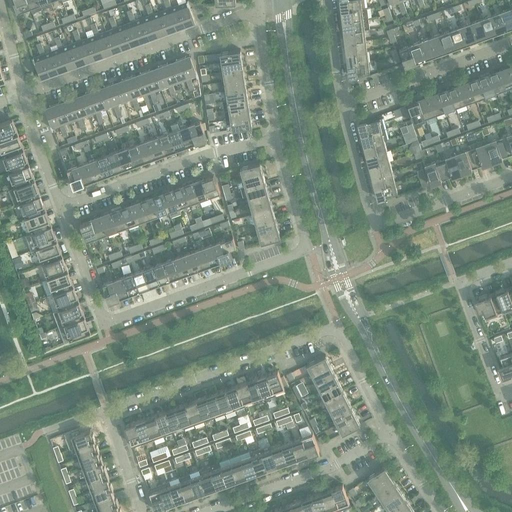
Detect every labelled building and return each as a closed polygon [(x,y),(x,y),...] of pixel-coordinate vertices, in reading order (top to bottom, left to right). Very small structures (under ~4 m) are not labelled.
[(13,3),(17,13),(31,8),(27,0),(15,0),(16,2),(13,3)] [(43,9),(39,0),(27,0),(31,8),(32,13),(43,9)] [(53,6),(51,1),(50,0),(39,0),(43,9),(53,6)] [(340,0),(342,11),(367,8),(366,0),(340,0)] [(398,3),(402,14),(405,13),(399,0),(389,0),(391,6),(392,6),(392,5),(398,3)] [(178,5),(185,24),(196,23),(188,1),(187,1),(187,2),(178,5)] [(185,24),(178,5),(172,7),(170,2),(165,4),(167,9),(169,8),(177,29),(185,24)] [(149,16),(151,15),(159,36),(167,31),(160,12),(154,14),(152,8),(147,10),(149,16)] [(167,9),(160,12),(167,31),(177,29),(169,8),(167,9)] [(343,11),(345,21),(369,18),(367,8),(342,11),(343,11)] [(502,12),(508,30),(511,28),(511,9),(511,8),(502,12)] [(491,16),(498,33),(508,30),(502,12),(491,16)] [(131,22),(133,21),(141,43),(149,37),(142,18),(136,21),(134,15),(129,17),(131,22)] [(151,15),(149,16),(142,18),(149,37),(159,36),(151,15)] [(481,19),(488,37),(498,33),(491,16),(481,19)] [(345,21),(346,32),(365,30),(365,29),(370,29),(369,18),(345,21)] [(471,23),(478,41),(488,37),(481,19),(471,23)] [(133,21),(131,22),(124,25),(131,44),(141,43),(133,21)] [(113,29),(115,28),(123,49),(131,44),(124,25),(118,27),(116,22),(111,23),(113,29)] [(478,41),(471,23),(461,27),(467,44),(478,41)] [(467,44),(461,27),(451,31),(457,48),(467,44)] [(97,35),(104,56),(113,51),(106,31),(99,34),(97,28),(93,30),(95,36),(97,35)] [(115,28),(113,29),(106,31),(113,51),(123,49),(115,28)] [(366,40),(365,30),(346,32),(347,43),(366,40)] [(441,34),(447,52),(457,48),(451,31),(441,34)] [(437,55),(447,52),(441,34),(430,38),(437,55)] [(77,42),(79,41),(87,62),(95,57),(88,38),(81,40),(79,35),(75,37),(77,42)] [(97,35),(95,36),(88,38),(95,57),(104,56),(97,35)] [(426,59),(437,55),(430,38),(420,42),(426,59)] [(367,51),(366,40),(347,43),(349,53),(367,51)] [(58,49),(61,48),(69,69),(77,64),(70,45),(63,47),(61,41),(56,43),(57,44),(58,49)] [(79,41),(77,42),(70,45),(77,64),(87,62),(79,41)] [(416,63),(426,59),(420,42),(410,45),(416,63)] [(399,49),(406,66),(406,67),(416,63),(410,45),(399,49)] [(41,55),(43,54),(51,75),(59,70),(52,51),(45,54),(43,48),(39,50),(41,55)] [(58,49),(52,51),(59,70),(69,69),(61,48),(58,49)] [(240,49),(220,52),(222,62),(242,59),(240,49)] [(348,64),(369,62),(367,51),(349,53),(350,64),(348,64)] [(33,57),(33,58),(40,77),(51,75),(43,54),(41,55),(34,58),(34,57),(33,57)] [(198,76),(191,57),(181,58),(189,79),(191,78),(197,76),(198,76)] [(181,58),(173,63),(179,82),(186,80),(189,87),(193,85),(191,78),(189,79),(181,58)] [(223,72),(244,69),(242,59),(222,62),(223,72)] [(369,62),(348,64),(350,76),(358,75),(368,73),(370,73),(369,62)] [(170,86),(173,85),(179,82),(173,63),(163,65),(170,86)] [(154,70),(161,89),(168,87),(171,93),(175,91),(173,85),(170,86),(163,65),(154,70)] [(511,71),(510,67),(500,71),(507,89),(511,86),(511,71)] [(225,81),(245,78),(244,69),(223,72),(225,81)] [(152,92),(155,91),(161,89),(154,70),(145,71),(152,92)] [(145,71),(136,76),(143,96),(150,93),(152,100),(157,98),(155,91),(152,92),(145,71)] [(496,92),(507,89),(500,71),(490,74),(496,92)] [(486,96),(496,92),(490,74),(480,78),(486,96)] [(137,98),(143,96),(136,76),(127,78),(134,99),(137,98)] [(127,78),(118,83),(125,102),(132,100),(134,106),(139,104),(137,98),(134,99),(127,78)] [(226,91),(247,88),(245,78),(225,81),(226,91)] [(476,100),(486,96),(480,78),(470,82),(476,100)] [(466,103),(476,100),(470,82),(459,85),(466,103)] [(118,105),(125,102),(118,83),(108,85),(116,106),(118,105)] [(108,85),(100,90),(107,109),(114,106),(116,112),(120,110),(118,105),(116,106),(108,85)] [(459,85),(449,89),(456,107),(466,103),(459,85)] [(228,100),(248,97),(247,88),(226,91),(228,100)] [(446,111),(456,107),(449,89),(439,93),(446,111)] [(100,111),(107,109),(100,90),(90,91),(98,112),(100,111)] [(82,96),(89,115),(96,113),(98,119),(102,117),(100,111),(98,112),(90,91),(82,96)] [(435,115),(446,111),(439,93),(429,96),(435,115)] [(89,115),(82,96),(72,98),(80,119),(82,118),(89,115)] [(429,96),(419,100),(425,118),(435,115),(429,96)] [(228,100),(223,101),(225,111),(250,107),(248,97),(228,100)] [(72,98),(64,103),(71,122),(78,120),(80,125),(84,123),(82,118),(80,119),(72,98)] [(408,104),(408,105),(415,122),(425,118),(419,100),(408,104)] [(64,124),(71,122),(64,103),(54,104),(62,125),(64,124)] [(54,104),(46,110),(52,129),(60,126),(62,132),(66,130),(64,124),(62,125),(54,104)] [(399,107),(404,118),(409,116),(405,105),(399,107)] [(226,120),(251,116),(250,107),(225,111),(226,120)] [(228,130),(253,126),(251,116),(226,120),(228,130)] [(384,118),(379,119),(359,124),(362,135),(386,129),(384,118)] [(0,141),(19,135),(13,119),(0,123),(0,141)] [(197,143),(207,139),(201,121),(190,125),(197,143)] [(171,126),(173,131),(170,132),(176,150),(186,147),(178,123),(171,126)] [(178,123),(186,147),(197,143),(190,125),(180,129),(178,123)] [(384,140),(389,139),(386,129),(362,135),(362,136),(363,135),(366,145),(384,140)] [(473,131),(466,134),(468,140),(475,137),(473,131)] [(166,154),(176,150),(170,132),(159,136),(166,154)] [(508,156),(511,154),(511,133),(502,138),(508,156)] [(24,150),(19,135),(0,141),(0,147),(3,157),(24,150)] [(159,136),(149,140),(156,158),(166,154),(159,136)] [(493,162),(508,156),(502,138),(486,143),(493,162)] [(146,161),(156,158),(149,140),(139,143),(146,161)] [(366,145),(369,155),(387,151),(384,140),(366,145)] [(135,165),(146,161),(139,143),(129,147),(135,165)] [(441,143),(435,145),(438,152),(443,150),(441,143)] [(478,167),(493,162),(486,143),(471,149),(478,167)] [(125,169),(135,165),(129,147),(119,151),(125,169)] [(422,150),(419,151),(422,157),(428,155),(426,148),(422,150)] [(463,173),(478,167),(471,149),(456,154),(463,173)] [(3,157),(9,173),(30,165),(24,150),(3,157)] [(115,173),(125,169),(119,151),(109,155),(115,173)] [(369,155),(371,166),(390,161),(387,151),(369,155)] [(447,178),(463,173),(456,154),(441,160),(447,178)] [(105,176),(115,173),(109,155),(98,158),(105,176)] [(98,158),(88,162),(95,180),(105,176),(98,158)] [(441,160),(425,165),(432,184),(447,178),(441,160)] [(371,166),(374,176),(392,172),(390,161),(371,166)] [(85,184),(95,180),(88,162),(78,166),(85,184)] [(260,162),(241,168),(243,177),(263,172),(260,162)] [(9,173),(14,188),(35,180),(30,165),(9,173)] [(78,166),(67,170),(74,188),(85,184),(78,166)] [(246,186),(265,181),(263,172),(243,177),(246,186)] [(375,187),(395,182),(392,172),(374,176),(377,186),(375,187)] [(220,193),(214,175),(203,179),(210,197),(220,193)] [(420,177),(423,187),(428,185),(425,176),(420,177)] [(203,179),(193,183),(200,201),(200,200),(202,207),(212,203),(210,197),(203,179)] [(35,180),(14,188),(9,190),(15,205),(20,203),(41,196),(35,180)] [(265,181),(246,186),(241,188),(244,197),(248,196),(268,190),(265,181)] [(375,187),(378,198),(398,193),(395,182),(375,187)] [(189,204),(200,201),(193,183),(183,186),(189,204)] [(179,208),(189,204),(183,186),(173,190),(179,208)] [(179,208),(173,190),(163,194),(169,212),(171,217),(181,214),(179,208)] [(268,190),(248,196),(251,205),(271,200),(268,190)] [(163,194),(152,197),(159,215),(169,212),(163,194)] [(46,211),(41,196),(20,203),(26,218),(46,211)] [(148,219),(159,215),(152,197),(142,201),(148,219)] [(271,200),(251,205),(254,214),(273,209),(271,200)] [(138,223),(148,219),(142,201),(132,205),(138,223)] [(132,205),(122,208),(128,226),(130,233),(141,229),(138,223),(132,205)] [(122,208),(112,212),(118,230),(128,226),(122,208)] [(256,223),(276,218),(273,209),(254,214),(254,215),(251,215),(249,218),(251,223),(254,224),(256,223)] [(25,235),(25,236),(52,226),(46,211),(26,218),(31,233),(25,235)] [(108,234),(118,230),(112,212),(101,216),(108,234)] [(101,216),(91,220),(98,238),(108,234),(101,216)] [(276,218),(256,223),(259,233),(278,227),(276,218)] [(81,223),(87,241),(98,238),(91,220),(81,223)] [(222,228),(230,225),(228,220),(220,223),(222,228)] [(37,248),(37,249),(57,241),(52,226),(25,236),(31,250),(37,248)] [(261,242),(281,237),(278,227),(259,233),(261,242)] [(236,248),(233,237),(215,243),(222,262),(232,258),(230,250),(236,248)] [(37,249),(42,264),(63,256),(57,241),(37,249)] [(222,262),(215,243),(205,247),(212,265),(222,262)] [(201,269),(212,265),(205,247),(195,251),(201,269)] [(191,273),(201,269),(195,251),(185,255),(191,273)] [(140,258),(138,253),(128,257),(130,262),(140,258)] [(185,255),(175,258),(181,276),(191,273),(185,255)] [(20,256),(13,259),(16,269),(24,266),(20,256)] [(42,264),(48,279),(68,272),(63,256),(42,264)] [(128,257),(118,260),(120,266),(130,262),(128,257)] [(171,280),(181,276),(175,258),(164,262),(171,280)] [(161,284),(171,280),(164,262),(154,266),(161,284)] [(150,287),(161,284),(154,266),(144,269),(150,287)] [(140,291),(150,287),(144,269),(134,273),(140,291)] [(48,279),(53,294),(74,287),(68,272),(48,279)] [(130,295),(140,291),(134,273),(124,277),(130,295)] [(26,277),(20,279),(23,288),(29,286),(30,284),(28,277),(26,277)] [(124,277),(113,280),(120,299),(130,295),(124,277)] [(120,299),(113,280),(103,284),(109,302),(120,299)] [(80,302),(74,287),(53,294),(59,310),(80,302)] [(504,288),(496,290),(504,311),(511,308),(511,287),(505,290),(504,288)] [(479,310),(483,309),(486,318),(504,311),(496,290),(496,291),(497,293),(488,296),(487,294),(479,297),(480,299),(476,300),(479,310)] [(32,291),(25,294),(28,303),(36,301),(32,291)] [(39,309),(36,301),(28,303),(31,312),(39,309)] [(80,302),(59,310),(53,312),(59,327),(64,325),(85,317),(80,302)] [(65,342),(70,340),(91,333),(85,317),(64,325),(59,327),(65,342)] [(494,338),(496,343),(503,340),(501,335),(494,338)] [(504,366),(500,367),(503,376),(511,372),(511,355),(511,353),(500,356),(504,366)] [(326,355),(307,364),(312,373),(330,364),(326,355)] [(334,372),(330,364),(312,373),(316,381),(334,372)] [(283,375),(281,376),(278,370),(267,373),(275,396),(276,395),(275,392),(289,386),(283,375)] [(290,381),(295,378),(291,372),(286,375),(290,381)] [(339,381),(334,372),(316,381),(321,390),(339,381)] [(257,377),(265,399),(275,396),(267,373),(257,377)] [(264,396),(265,399),(257,377),(247,381),(254,399),(264,396)] [(245,406),(244,403),(254,399),(247,381),(237,385),(245,407),(245,406)] [(343,389),(339,381),(321,390),(325,399),(343,389)] [(227,388),(235,410),(245,407),(237,385),(227,388)] [(217,392),(225,414),(235,410),(227,388),(217,392)] [(325,399),(329,407),(347,398),(343,389),(325,399)] [(217,392),(207,396),(215,418),(225,414),(217,392)] [(196,399),(204,421),(215,418),(207,396),(196,399)] [(329,407),(334,416),(352,407),(347,398),(329,407)] [(196,399),(186,403),(195,425),(204,421),(196,399)] [(176,407),(184,429),(194,425),(186,403),(176,407)] [(182,425),(184,429),(176,407),(166,410),(174,432),(173,428),(182,425)] [(334,416),(338,424),(356,415),(352,407),(334,416)] [(174,433),(174,432),(166,410),(156,414),(164,436),(174,433)] [(296,422),(302,420),(299,412),(294,414),(296,422)] [(146,418),(154,440),(164,436),(156,414),(146,418)] [(338,424),(342,433),(361,424),(356,415),(338,424)] [(136,421),(144,444),(154,440),(146,418),(136,421)] [(316,425),(318,424),(314,418),(309,420),(313,426),(316,425)] [(136,421),(125,425),(133,447),(144,444),(136,421)] [(309,425),(300,429),(303,437),(302,437),(309,455),(319,451),(317,446),(313,433),(309,425)] [(79,428),(64,433),(70,449),(75,447),(95,440),(93,433),(92,434),(90,430),(92,430),(91,429),(90,429),(81,433),(79,428)] [(318,438),(321,444),(327,441),(323,435),(318,438)] [(302,437),(292,441),(299,459),(309,455),(302,437)] [(95,440),(75,447),(79,458),(99,451),(97,444),(96,445),(94,441),(95,440)] [(270,444),(278,466),(288,463),(280,441),(270,444)] [(280,441),(288,463),(299,459),(292,441),(282,444),(281,441),(280,441)] [(260,448),(268,470),(278,466),(270,444),(260,448)] [(61,452),(59,445),(53,447),(56,454),(61,452)] [(250,452),(258,474),(268,470),(260,448),(250,452)] [(99,451),(79,458),(83,469),(103,461),(101,455),(99,455),(98,452),(99,451)] [(250,452),(249,451),(240,455),(248,477),(258,474),(250,452)] [(56,454),(59,462),(64,460),(61,452),(56,454)] [(248,477),(240,455),(229,458),(238,481),(248,477)] [(140,467),(148,464),(146,458),(138,461),(140,467)] [(221,467),(228,485),(238,481),(229,458),(220,462),(222,466),(221,467)] [(103,462),(103,461),(83,469),(87,479),(107,472),(105,466),(103,466),(102,462),(103,462)] [(209,467),(217,489),(228,485),(221,467),(211,470),(210,466),(209,467)] [(390,475),(385,466),(368,477),(373,486),(390,475)] [(151,472),(149,467),(141,469),(143,475),(151,472)] [(199,470),(207,492),(217,489),(209,467),(199,470)] [(207,492),(199,470),(189,474),(197,496),(207,492)] [(109,479),(107,472),(87,479),(91,490),(111,483),(111,482),(110,483),(108,479),(109,479)] [(189,474),(179,478),(187,500),(197,496),(189,474)] [(373,486),(379,494),(396,483),(390,475),(373,486)] [(187,500),(179,478),(169,481),(177,503),(187,500)] [(167,507),(177,503),(169,481),(159,485),(167,507)] [(113,489),(111,483),(91,490),(95,501),(115,494),(115,493),(113,494),(112,490),(113,489)] [(401,491),(396,483),(379,494),(384,502),(401,491)] [(351,506),(349,502),(343,484),(332,488),(340,510),(351,506)] [(159,485),(148,489),(156,511),(167,507),(159,485)] [(352,496),(357,493),(353,487),(348,490),(352,496)] [(329,511),(335,511),(340,510),(332,488),(322,492),(329,511)] [(406,499),(401,491),(384,502),(389,510),(406,499)] [(318,511),(329,511),(322,492),(312,496),(318,511)] [(115,494),(95,501),(99,511),(119,504),(116,498),(115,498),(114,494),(115,494)] [(306,511),(318,511),(312,496),(302,499),(306,511)] [(356,501),(360,507),(364,504),(360,498),(356,501)] [(306,511),(302,499),(292,503),(295,511),(306,511)] [(403,511),(412,506),(406,499),(389,510),(390,511),(403,511)] [(283,511),(295,511),(292,503),(282,507),(283,511)]
